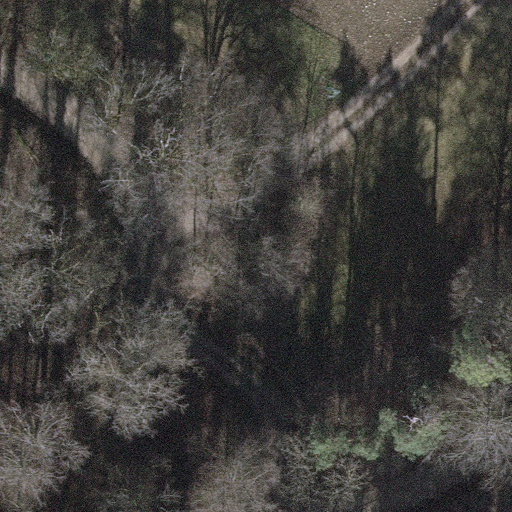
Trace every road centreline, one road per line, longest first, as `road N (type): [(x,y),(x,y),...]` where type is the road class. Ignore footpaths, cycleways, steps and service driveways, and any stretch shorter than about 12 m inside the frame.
road 1 (track): [(483,0),(428,66),(290,176),(202,223)]
road 2 (track): [(202,223),(103,121),(0,60)]
road 3 (track): [(359,511),(511,452)]
